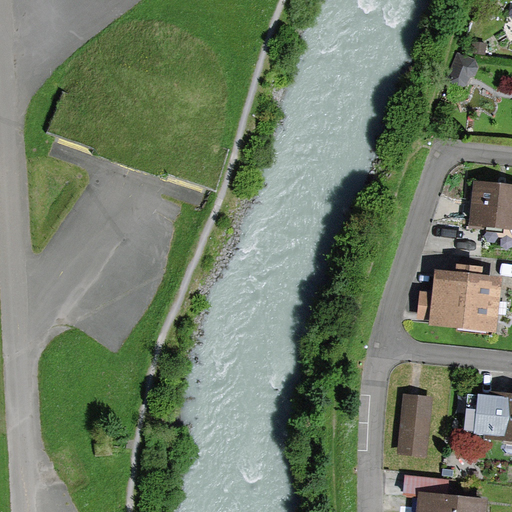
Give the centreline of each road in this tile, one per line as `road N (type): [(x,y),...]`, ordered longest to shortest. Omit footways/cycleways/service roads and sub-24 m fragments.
road 1 (residential): [(511,161),(438,154),(380,353)]
road 2 (residential): [(380,353),(366,511)]
road 3 (residential): [(380,353),(511,367)]
